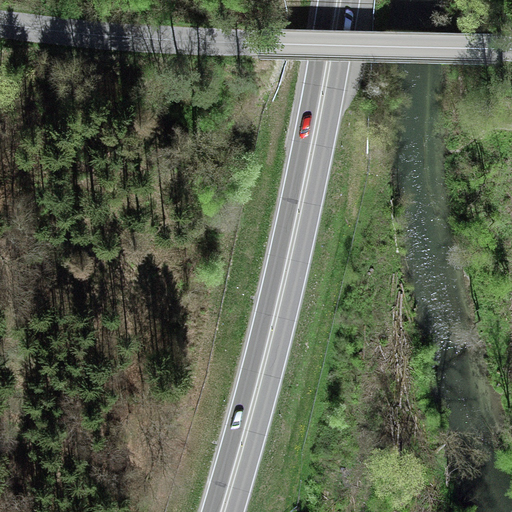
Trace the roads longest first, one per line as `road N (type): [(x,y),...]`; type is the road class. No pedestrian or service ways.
road 1 (trunk): [(338,0),(280,306),(224,511)]
road 2 (unclassified): [(511,49),(96,36),(0,23)]
